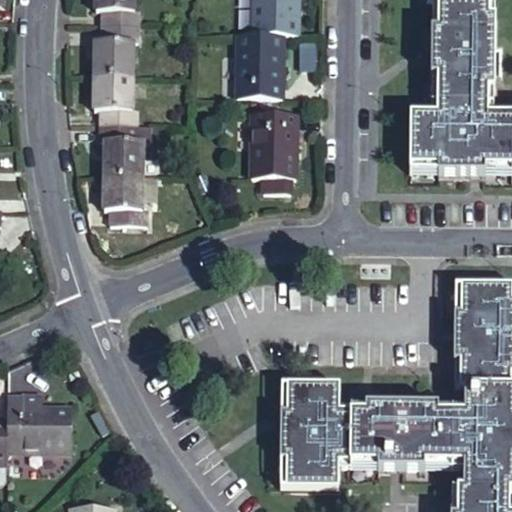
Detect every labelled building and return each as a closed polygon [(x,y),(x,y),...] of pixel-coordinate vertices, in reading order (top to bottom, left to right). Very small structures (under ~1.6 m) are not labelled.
[(102,0),(102,17),(106,17),(106,32),(146,33),(146,18),(140,18),(139,0),(102,0)] [(299,0),(253,0),(252,41),(281,42),(298,42),(299,0)] [(511,124),(476,125),(477,99),(486,99),(488,22),(482,23),(481,7),(471,7),(471,0),(421,0),(421,5),(431,5),(432,30),(422,31),(421,79),(429,79),(429,118),(406,120),(406,169),(434,170),(434,179),(479,180),(480,171),(511,171),(511,124)] [(146,33),(106,32),(105,46),(101,46),(100,81),(139,82),(139,48),(145,47),(146,33)] [(252,41),(237,41),(236,100),(279,101),(281,42),(252,41)] [(316,44),(300,44),(299,72),(316,72),(316,44)] [(139,82),(100,81),(98,114),(105,115),(105,132),(145,133),(145,116),(138,116),(139,82)] [(290,177),(296,177),(297,117),(254,116),(252,176),(262,176),(290,177)] [(105,145),(110,146),(110,180),(150,182),(149,146),(145,146),(145,133),(105,132),(105,145)] [(290,177),(262,176),(262,190),(290,190),(290,177)] [(150,182),(110,180),(109,213),(116,213),(116,228),(157,230),(156,214),(150,213),(150,182)] [(297,459),(296,491),(343,493),(346,461),(394,463),(394,471),(438,471),(439,463),(479,464),(478,496),(473,496),(472,511),(511,511),(511,298),(476,298),(475,324),(467,324),(466,369),(474,368),(473,392),(482,392),(482,417),(450,416),(450,409),(376,408),(375,417),(347,415),(349,393),(300,391),(297,417),(289,416),(286,458),(297,459)] [(20,400),(5,399),(4,426),(4,456),(65,457),(65,414),(21,413),(20,400)]
